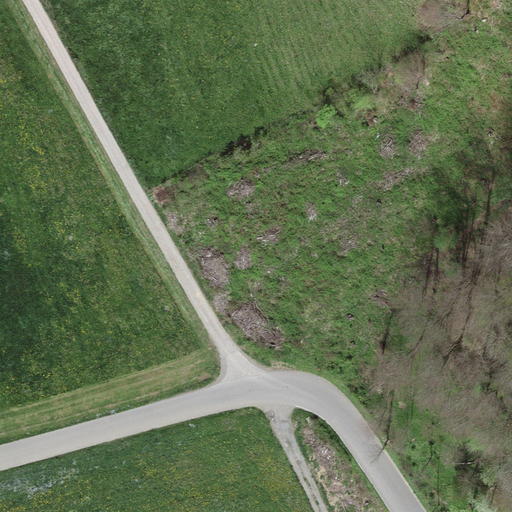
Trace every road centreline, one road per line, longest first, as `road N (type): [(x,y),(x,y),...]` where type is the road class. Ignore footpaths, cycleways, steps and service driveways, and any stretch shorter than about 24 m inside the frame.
road 1 (unclassified): [(0,458),(291,385),(346,417),(411,511)]
road 2 (track): [(262,391),(122,174),(26,0)]
road 3 (track): [(262,391),(321,511)]
